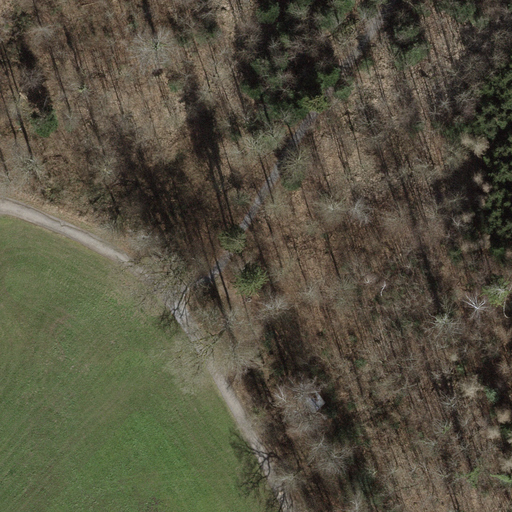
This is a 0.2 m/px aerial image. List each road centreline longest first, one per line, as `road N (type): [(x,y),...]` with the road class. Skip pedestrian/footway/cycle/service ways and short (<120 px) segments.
road 1 (track): [(172,316),(282,511)]
road 2 (track): [(0,205),(133,255),(172,316)]
